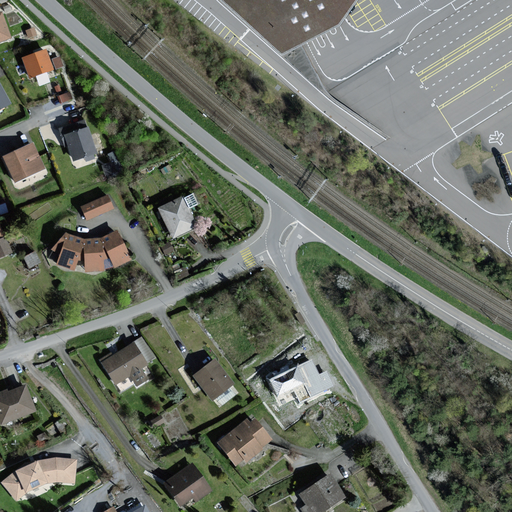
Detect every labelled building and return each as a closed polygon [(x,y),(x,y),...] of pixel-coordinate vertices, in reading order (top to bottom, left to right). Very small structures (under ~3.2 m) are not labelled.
[(221,0),(283,54),(341,25),(357,0),(221,0)] [(0,40),(10,38),(1,13),(0,13),(0,40)] [(53,70),(46,50),(21,59),(28,78),(53,70)] [(59,53),(51,56),(55,67),(63,63),(59,53)] [(91,155),(95,154),(84,121),(55,130),(62,151),(67,149),(71,163),(84,159),(85,163),(93,161),(91,155)] [(43,170),(31,145),(1,159),(13,184),(43,170)] [(112,210),(106,196),(79,208),(86,222),(112,210)] [(196,228),(181,198),(160,208),(174,238),(196,228)] [(0,256),(9,253),(3,238),(0,230),(0,256)] [(116,233),(100,241),(113,269),(130,261),(116,233)] [(83,241),(65,234),(54,265),(72,271),(83,241)] [(100,241),(83,241),(84,272),(102,271),(100,241)] [(146,367),(132,344),(100,364),(114,388),(128,379),(133,388),(146,380),(140,371),(146,367)] [(233,385),(213,360),(191,377),(211,403),(233,385)] [(323,391),(309,363),(270,382),(277,396),(278,395),(282,403),(292,398),(295,405),(323,391)] [(0,426),(35,413),(25,387),(7,393),(6,390),(0,392),(0,426)] [(247,425),(245,422),(216,444),(234,467),(242,461),(244,464),(261,451),(259,449),(269,442),(253,421),(247,425)] [(75,461),(54,460),(35,463),(13,472),(0,483),(0,485),(16,504),(46,484),(55,485),(73,486),(75,461)] [(210,494),(190,466),(163,486),(179,508),(191,500),(194,505),(210,494)] [(325,511),(343,500),(328,477),(299,496),(305,506),(298,510),(299,511),(325,511)]
